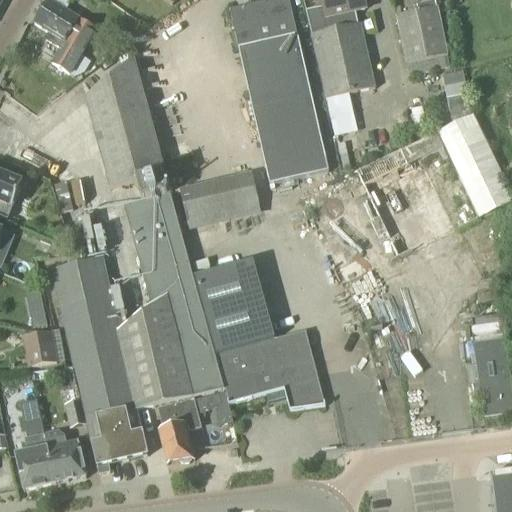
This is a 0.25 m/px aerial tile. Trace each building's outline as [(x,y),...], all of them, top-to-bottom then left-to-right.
[(74,80),(84,75),(91,65),(82,59),(97,33),(66,14),(73,3),(67,0),(52,0),(50,4),(35,28),(48,36),(44,43),(61,54),(52,68),(70,78),(74,80)] [(158,0),(173,9),(179,0),(158,0)] [(329,119),(352,113),(349,99),(375,93),(358,16),(366,14),(362,0),(302,0),(326,104),(329,119)] [(446,2),(445,0),(414,0),(418,16),(397,21),(408,69),(410,81),(450,71),(448,59),(438,11),(437,11),(435,5),(446,2)] [(329,177),(288,1),(230,15),(235,36),(230,37),(233,51),(238,49),(271,190),(329,177)] [(166,178),(155,139),(148,113),(134,62),(85,103),(110,193),(135,186),(166,178)] [(452,130),(473,120),(463,74),(442,79),(452,130)] [(160,134),(196,121),(187,98),(152,111),(160,134)] [(416,128),(426,126),(422,100),(411,102),(416,128)] [(334,141),(357,136),(352,113),(329,119),(334,141)] [(316,230),(330,259),(344,288),(480,223),(511,206),(511,199),(474,120),(473,121),(473,120),(452,130),(452,131),(439,138),(303,203),(316,230)] [(353,140),(334,145),(336,155),(355,150),(353,140)] [(190,235),(262,218),(252,177),(179,194),(190,235)] [(0,219),(9,223),(24,188),(0,178),(0,219)] [(102,263),(52,275),(75,376),(77,375),(99,471),(101,478),(110,476),(109,469),(148,459),(136,412),(224,391),(223,385),(221,386),(196,295),(170,198),(166,199),(161,179),(135,186),(140,206),(124,211),(152,314),(119,338),(102,263)] [(101,231),(93,232),(98,255),(106,253),(101,231)] [(15,259),(8,275),(29,283),(36,267),(15,259)] [(296,268),(301,284),(325,275),(319,259),(296,268)] [(239,316),(279,297),(268,273),(270,272),(265,260),(204,288),(213,307),(231,299),(239,316)] [(511,394),(505,344),(507,317),(471,323),(472,330),(468,330),(470,344),(474,344),(474,349),(482,405),(484,422),(511,418),(511,394)] [(47,329),(45,318),(32,321),(35,332),(47,329)] [(50,335),(39,336),(39,337),(22,341),(27,372),(58,366),(52,335),(50,335)] [(277,345),(216,361),(223,385),(224,391),(229,407),(286,392),(292,413),(324,408),(305,337),(277,345)] [(69,432),(89,428),(83,403),(64,408),(69,432)] [(189,467),(191,465),(196,464),(188,436),(202,432),(194,403),(157,412),(163,435),(160,436),(168,469),(180,467),(182,468),(189,467)] [(44,439),(44,438),(40,418),(37,405),(21,408),(28,442),(25,443),(28,457),(16,460),(24,495),(55,488),(47,453),(44,439)] [(47,453),(55,488),(86,481),(78,446),(66,449),(64,441),(57,436),(44,439),(47,453)] [(230,461),(238,460),(237,452),(229,454),(230,461)] [(511,511),(511,479),(494,482),(494,479),(490,479),(494,511),(511,511)]
